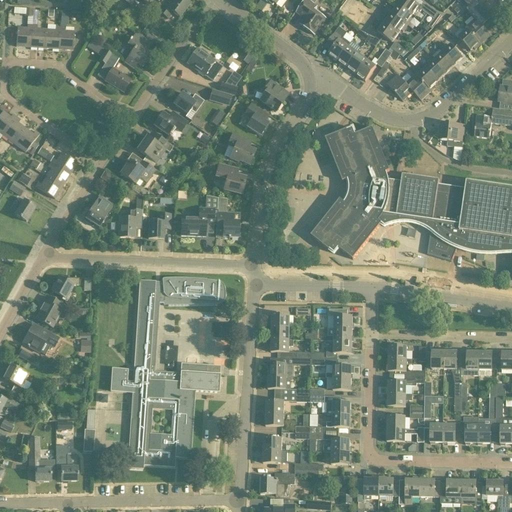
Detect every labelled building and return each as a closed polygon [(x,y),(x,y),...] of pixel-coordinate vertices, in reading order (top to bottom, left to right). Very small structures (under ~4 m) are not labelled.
[(174,0),(168,0),(164,6),(158,13),(168,20),(173,13),(179,18),(189,5),(183,0),(175,0),(175,1),(174,0)] [(305,0),(295,14),(304,20),(300,26),(313,36),(326,19),(315,11),(318,7),(307,0),(305,0)] [(410,0),(401,0),(397,5),(412,16),(419,6),(410,0)] [(457,0),(457,1),(467,11),(475,3),(478,0),(457,0)] [(442,17),(424,3),(419,9),(433,20),(428,27),(432,30),(442,17)] [(491,20),(475,3),(467,11),(475,20),(482,27),(491,20)] [(413,21),(410,19),(412,16),(397,5),(392,12),(390,11),(391,9),(387,6),(384,10),(408,27),(413,21)] [(398,34),(401,31),(403,33),(408,27),(384,10),(380,15),(384,19),(387,15),(389,16),(384,24),(398,34)] [(46,31),(36,30),(37,11),(32,11),(32,19),(29,49),(44,50),(46,31)] [(74,33),(64,32),(65,28),(67,25),(68,12),(61,12),(60,27),(58,51),(73,52),(74,33)] [(27,26),(27,29),(17,29),(16,48),(29,49),(32,19),(27,19),(26,26),(27,26)] [(491,36),(482,27),(475,20),(466,29),(481,45),(491,36)] [(391,44),(398,34),(384,24),(377,33),(391,44)] [(55,32),(46,31),(44,50),(58,51),(60,27),(55,27),(55,32)] [(325,49),(329,52),(328,55),(337,62),(348,47),(347,47),(349,44),(345,41),(346,39),(344,37),(346,34),(339,29),(325,49)] [(475,51),(481,45),(466,29),(465,29),(464,30),(466,32),(458,39),(470,52),(474,49),(475,51)] [(357,35),(366,42),(369,38),(360,31),(357,35)] [(134,70),(138,64),(142,67),(151,55),(148,52),(153,45),(136,32),(127,45),(134,50),(124,64),(134,70)] [(375,38),(373,41),(369,38),(366,42),(375,48),(380,41),(375,38)] [(423,50),(431,42),(428,39),(420,47),(423,50)] [(405,50),(395,43),(390,49),(394,51),(401,56),(405,50)] [(450,46),(442,54),(454,67),(463,59),(450,46)] [(357,54),(348,47),(337,62),(340,64),(339,66),(345,71),(357,54)] [(415,58),(423,50),(420,47),(412,54),(415,58)] [(131,81),(113,69),(119,59),(105,50),(98,61),(105,66),(97,77),(105,82),(123,93),(131,81)] [(201,50),(199,51),(197,50),(187,65),(205,77),(212,82),(222,67),(210,59),(211,58),(207,55),(207,54),(201,50)] [(375,64),(381,69),(392,55),(386,50),(375,64)] [(366,61),(357,54),(345,71),(351,75),(352,73),(356,76),(366,61)] [(446,74),(454,67),(442,54),(434,62),(446,74)] [(375,68),(366,61),(356,76),(365,82),(375,68)] [(434,62),(426,69),(438,82),(446,74),(434,62)] [(426,69),(417,77),(430,90),(438,82),(426,69)] [(416,75),(405,85),(412,93),(421,102),(431,92),(430,90),(417,77),(416,75)] [(402,103),(412,93),(405,85),(397,76),(386,86),(402,103)] [(262,93),(266,96),(261,103),(275,113),(285,100),(278,95),(282,90),(270,82),(262,93)] [(221,84),(219,92),(235,97),(237,89),(235,88),(225,85),(221,84)] [(511,89),(500,87),(498,103),(507,104),(507,106),(510,107),(510,112),(511,112),(511,89)] [(209,102),(228,108),(232,97),(212,91),(209,102)] [(194,95),(191,101),(182,94),(173,106),(187,115),(190,111),(195,114),(204,102),(194,95)] [(243,117),(250,121),(246,128),(260,136),(268,124),(260,119),(264,113),(250,104),(243,117)] [(217,127),(225,114),(218,109),(209,122),(217,127)] [(511,112),(510,112),(493,110),(491,119),(475,117),(474,125),(491,128),(491,125),(511,127),(511,112)] [(0,116),(0,134),(3,136),(16,118),(12,115),(10,118),(3,112),(0,116)] [(172,112),(168,118),(163,114),(154,127),(168,137),(173,129),(180,134),(188,123),(172,112)] [(3,136),(14,145),(25,130),(18,124),(20,121),(16,118),(3,136)] [(440,141),(447,142),(447,148),(462,149),(464,133),(457,133),(458,127),(441,125),(440,141)] [(476,127),(475,138),(489,139),(491,129),(476,127)] [(511,189),(466,182),(465,189),(438,185),(439,181),(402,175),(401,182),(388,180),(386,174),(390,172),(372,129),(355,136),(353,129),(347,131),(325,139),(342,183),(347,181),(349,187),(349,193),(347,199),(344,204),(340,201),(311,237),(329,251),(330,251),(334,255),(338,249),(353,261),(381,225),(385,228),(393,225),(403,224),(412,224),(416,225),(419,226),(422,227),(425,229),(428,231),(431,233),(428,257),(447,263),(452,264),(458,251),(462,252),(463,253),(465,253),(468,254),(473,255),(479,256),(483,257),(484,257),(489,257),(511,256),(511,189)] [(38,146),(33,143),(39,136),(35,132),(33,135),(25,130),(14,145),(25,154),(26,152),(31,156),(35,151),(38,146)] [(146,157),(142,162),(152,169),(155,165),(156,165),(166,151),(169,153),(173,148),(151,132),(147,137),(137,151),(146,157)] [(203,134),(199,140),(205,145),(210,139),(203,134)] [(227,146),(234,149),(230,159),(238,162),(238,161),(249,165),(255,151),(249,149),(251,142),(232,134),(227,146)] [(41,148),(37,155),(44,160),(48,154),(49,153),(41,148)] [(61,154),(56,162),(52,159),(50,163),(69,176),(77,164),(61,154)] [(120,175),(123,178),(120,182),(125,186),(129,181),(133,184),(137,178),(146,185),(156,172),(152,169),(142,162),(131,155),(123,166),(125,167),(120,175)] [(37,169),(40,164),(34,160),(31,166),(37,169)] [(51,170),(46,177),(62,188),(69,176),(50,163),(47,167),(51,170)] [(214,178),(226,182),(224,191),(241,195),(245,178),(237,176),(239,169),(218,164),(214,178)] [(101,178),(109,183),(113,177),(104,172),(101,178)] [(24,176),(23,175),(18,181),(26,187),(31,180),(24,176)] [(46,177),(41,185),(37,183),(35,187),(54,200),(62,188),(46,177)] [(20,198),(25,189),(14,183),(9,191),(20,198)] [(125,197),(136,198),(142,198),(123,185),(120,189),(121,194),(125,197)] [(35,208),(23,201),(18,198),(15,203),(20,206),(14,216),(25,223),(35,208)] [(93,227),(94,225),(99,228),(108,215),(104,212),(109,205),(99,198),(90,213),(88,212),(83,219),(84,222),(93,227)] [(134,239),(135,230),(141,230),(142,198),(136,198),(136,211),(127,211),(126,220),(119,220),(119,223),(114,223),(114,233),(119,233),(119,239),(134,239)] [(216,230),(223,230),(222,239),(238,239),(238,222),(233,222),(233,214),(226,213),(226,200),(217,199),(216,214),(216,225),(216,230)] [(200,211),(200,219),(181,218),(180,237),(205,238),(205,230),(213,230),(213,211),(200,211)] [(159,215),(159,224),(148,223),(148,240),(163,240),(164,231),(171,231),(171,215),(159,215)] [(63,278),(61,280),(59,279),(52,292),(65,300),(73,286),(79,287),(79,279),(67,279),(63,278)] [(224,288),(223,286),(222,285),(221,284),(220,283),(219,283),(212,282),(205,281),(198,280),(191,279),(184,279),(177,279),(170,279),(163,280),(162,280),(162,281),(162,285),(160,285),(160,283),(139,282),(132,383),(126,382),(127,371),(111,370),(110,392),(132,394),(130,419),(128,469),(143,470),(143,466),(174,468),(175,458),(189,459),(194,392),(218,394),(220,367),(181,364),(180,373),(179,372),(179,374),(154,372),(159,305),(218,305),(220,305),(221,304),(222,303),(223,302),(223,301),(224,301),(224,299),(225,298),(225,297),(226,296),(226,294),(226,293),(226,292),(225,291),(225,289),(224,288)] [(59,315),(65,318),(69,310),(54,302),(50,309),(44,305),(36,320),(52,328),(59,315)] [(329,310),(329,318),(334,318),(334,330),(350,330),(352,330),(352,325),(350,325),(351,318),(347,318),(347,311),(329,310)] [(271,316),(271,328),(289,329),(289,316),(271,316)] [(22,345),(44,357),(50,347),(54,349),(59,340),(33,325),(22,345)] [(271,328),(271,341),(289,341),(289,329),(271,328)] [(328,337),(327,342),(334,342),(350,343),(350,342),(352,342),(352,337),(350,337),(350,330),(334,330),(334,337),(328,337)] [(90,354),(90,341),(80,341),(80,354),(90,354)] [(271,341),(271,353),(280,354),(280,360),(296,360),(311,360),(311,354),(312,342),(305,342),(305,354),(289,354),(289,348),(293,348),(293,341),(289,341),(271,341)] [(321,354),(321,360),(325,360),(337,361),(337,354),(351,355),(353,355),(353,350),(352,350),(350,350),(350,343),(334,342),(334,349),(326,349),(326,354),(321,354)] [(407,348),(389,348),(389,353),(390,353),(390,360),(406,360),(407,352),(412,352),(412,347),(407,347),(407,348)] [(20,349),(16,357),(35,366),(39,357),(20,349)] [(431,370),(444,371),(445,354),(445,352),(440,352),(440,354),(432,354),(431,370)] [(452,354),(445,354),(444,371),(457,371),(457,353),(452,353),(452,354)] [(467,356),(467,371),(473,371),(473,378),(479,378),(479,371),(479,355),(479,353),(475,353),(475,355),(467,354),(467,356)] [(479,355),(479,371),(491,372),(492,353),(487,353),(487,355),(479,355)] [(510,355),(502,355),(502,372),(511,371),(511,353),(510,354),(510,355)] [(412,361),(406,361),(406,360),(390,360),(388,360),(388,365),(390,365),(390,373),(406,373),(406,366),(411,366),(412,361)] [(268,377),(268,378),(286,378),(286,365),(268,365),(268,370),(270,370),(270,377),(268,377)] [(22,387),(25,381),(31,384),(34,379),(21,372),(22,372),(11,366),(3,380),(14,385),(15,384),(22,387)] [(326,379),(333,379),(351,380),(351,374),(354,375),(354,368),(351,368),(351,367),(333,366),(333,374),(326,374),(326,379)] [(293,378),(286,378),(268,378),(268,382),(269,382),(269,390),(285,391),(286,390),(290,391),(291,382),(293,382),(293,378)] [(388,395),(406,395),(406,387),(416,388),(416,385),(424,385),(424,384),(425,384),(425,378),(406,378),(406,383),(388,382),(388,387),(389,387),(389,395),(388,395)] [(350,392),(351,380),(333,379),(333,391),(350,392)] [(80,384),(80,388),(73,388),(73,391),(84,391),(84,384),(84,380),(79,380),(79,384),(80,384)] [(504,385),(496,385),(496,399),(503,399),(505,399),(505,385),(504,385)] [(412,396),(406,396),(406,395),(388,395),(388,400),(389,400),(389,407),(406,408),(406,402),(412,402),(412,396)] [(0,412),(3,407),(15,413),(19,405),(7,399),(6,401),(0,398),(0,412)] [(425,412),(431,412),(431,405),(437,405),(437,398),(431,398),(424,398),(424,407),(424,412),(425,412)] [(495,441),(495,443),(500,443),(500,445),(505,445),(505,443),(511,443),(511,419),(503,420),(503,399),(496,399),(496,413),(496,419),(495,441)] [(267,407),(267,415),(284,415),(284,403),(266,402),(266,407),(267,407)] [(349,404),(332,404),(327,403),(326,416),(332,416),(348,417),(350,417),(350,412),(348,412),(349,404)] [(87,411),(86,431),(94,431),(94,411),(87,411)] [(490,441),(495,441),(496,413),(489,413),(489,420),(478,420),(478,426),(478,443),(478,444),(482,444),(482,443),(490,443),(490,441)] [(267,419),(267,427),(283,428),(284,415),(267,415),(266,414),(266,419),(267,419)] [(326,428),(349,429),(350,424),(348,424),(348,417),(332,416),(332,423),(326,423),(326,428)] [(405,418),(387,417),(387,422),(389,422),(389,430),(405,430),(405,418)] [(466,426),(465,444),(470,444),(470,443),(478,443),(478,426),(478,420),(478,419),(463,419),(463,426),(466,426)] [(3,421),(0,426),(0,428),(10,434),(16,434),(19,428),(13,425),(13,426),(3,421)] [(310,428),(310,434),(324,434),(324,428),(322,425),(310,425),(310,428)] [(435,442),(442,442),(443,426),(430,426),(430,443),(435,444),(435,442)] [(447,442),(455,442),(455,426),(443,426),(442,442),(442,444),(447,444),(447,442)] [(417,431),(405,430),(389,430),(387,430),(387,435),(388,435),(388,442),(405,443),(405,435),(417,436),(417,444),(424,444),(424,429),(417,429),(417,431)] [(93,453),(93,452),(94,431),(84,431),(83,452),(93,453)] [(264,439),(263,452),(281,452),(282,440),(264,439)] [(331,440),(331,447),(323,447),(323,453),(331,453),(347,453),(349,453),(349,449),(347,449),(348,441),(331,440)] [(77,482),(77,468),(77,456),(68,456),(68,447),(55,448),(56,469),(61,469),(61,482),(77,482)] [(52,459),(52,449),(42,449),(42,459),(52,459)] [(50,469),(40,469),(40,450),(28,450),(28,471),(35,471),(35,482),(50,482),(50,469)] [(281,465),(281,452),(263,452),(263,464),(281,465)] [(331,453),(331,466),(348,466),(351,466),(351,461),(349,461),(347,461),(347,453),(331,453)] [(275,474),(275,481),(261,480),(260,495),(276,495),(276,497),(288,498),(290,486),(294,486),(295,475),(275,474)] [(371,501),(371,497),(378,497),(379,479),(364,479),(364,481),(358,481),(357,504),(364,504),(364,501),(371,501)] [(378,497),(393,497),(399,497),(399,481),(393,481),(393,480),(379,479),(378,497)] [(412,506),(413,498),(419,498),(420,480),(405,480),(405,481),(399,481),(399,497),(399,506),(412,506)] [(419,498),(434,498),(440,498),(440,482),(435,482),(435,481),(420,480),(419,498)] [(461,506),(461,499),(461,481),(446,481),(446,482),(440,482),(440,498),(440,505),(461,506)] [(461,499),(475,499),(474,511),(481,511),(482,500),(482,487),(482,483),(476,483),(476,481),(461,481),(461,499)] [(487,497),(497,497),(497,509),(500,509),(499,511),(509,511),(510,489),(510,485),(503,485),(503,482),(487,482),(487,488),(482,487),(482,500),(487,501),(487,497)] [(341,496),(340,505),(352,505),(352,497),(341,496)] [(331,511),(332,504),(320,503),(319,510),(331,511)]
